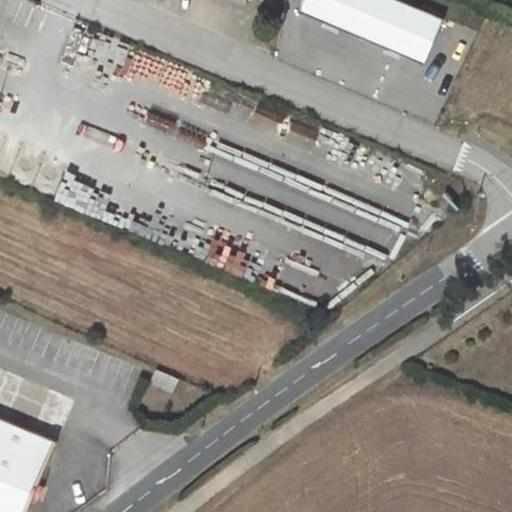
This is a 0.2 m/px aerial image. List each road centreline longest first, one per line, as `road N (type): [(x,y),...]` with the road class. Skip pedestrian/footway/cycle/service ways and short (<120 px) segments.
road 1 (tertiary): [(125,511),(304,375),(511,232)]
road 2 (unknown): [(154,489),(129,441),(84,395),(0,357)]
